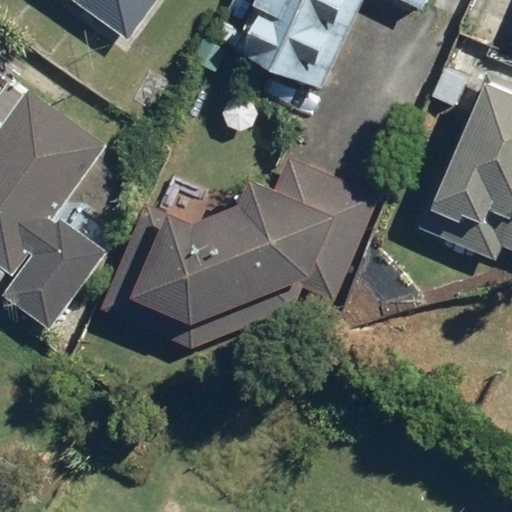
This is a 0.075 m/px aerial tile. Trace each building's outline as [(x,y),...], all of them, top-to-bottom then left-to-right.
[(166,0),(81,0),(138,40),(166,0)] [(263,0),(243,48),(331,86),(368,0),(415,0),(430,6),(432,0),(263,0)] [(0,63),(10,51),(0,43),(0,63)] [(474,75),(452,66),(440,97),(462,106),(474,75)] [(511,78),(495,71),(430,226),(506,258),(510,246),(511,247),(511,78)] [(66,213),(117,142),(38,85),(11,122),(0,114),(0,256),(24,274),(12,291),(60,326),(116,249),(66,213)] [(210,218),(155,195),(108,306),(199,344),(343,290),(384,192),(293,154),(281,184),(262,176),(254,196),(210,218)] [(0,290),(14,272),(0,262),(0,290)]
